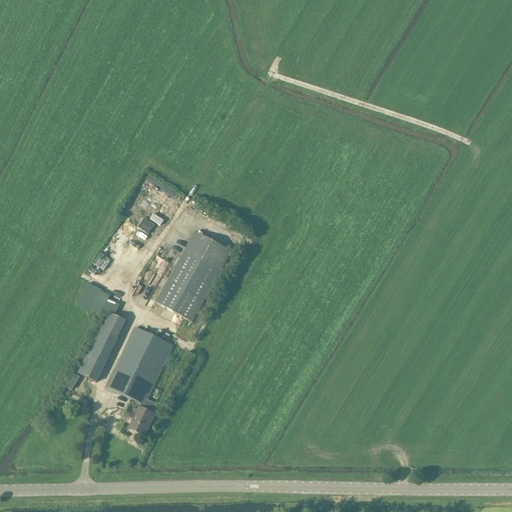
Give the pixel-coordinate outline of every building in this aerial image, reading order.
[(148,235),(154,226),(143,219),(137,228),(148,235)] [(192,324),(231,253),(195,233),(156,304),(192,324)] [(101,316),(110,298),(100,293),(91,311),(101,316)] [(107,313),(78,375),(96,383),(125,322),(107,313)] [(156,405),(147,401),(173,347),(136,329),(107,388),(141,405),(129,430),(144,437),(154,416),(151,414),(156,405)] [(80,378),(73,373),(64,386),(72,391),(80,378)]
